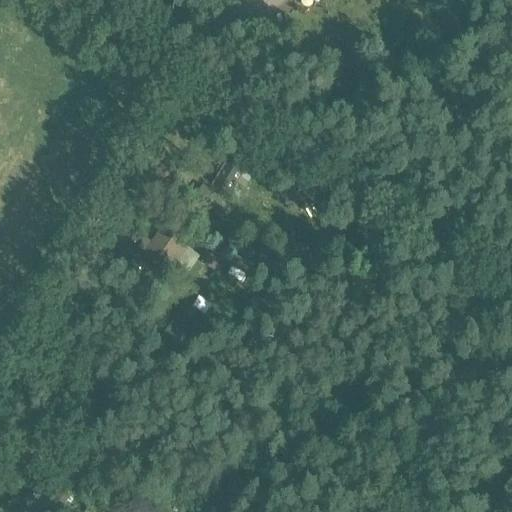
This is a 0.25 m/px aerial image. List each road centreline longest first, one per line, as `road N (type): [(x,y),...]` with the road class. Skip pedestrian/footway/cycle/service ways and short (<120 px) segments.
road 1 (track): [(0,369),(156,78),(149,60),(60,0)]
road 2 (residential): [(149,60),(511,305)]
road 3 (residential): [(511,339),(368,511)]
